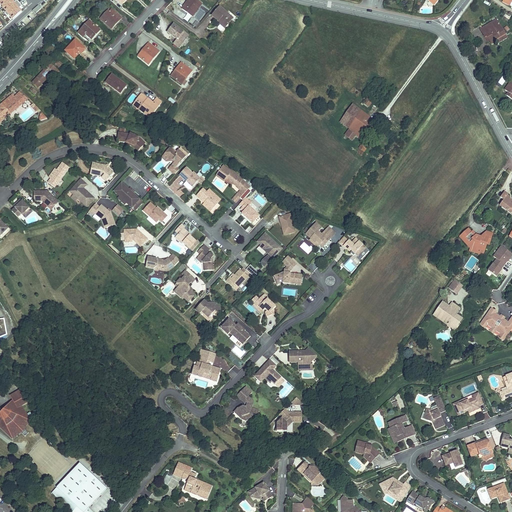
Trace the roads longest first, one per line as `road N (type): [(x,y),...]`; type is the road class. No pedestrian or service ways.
road 1 (residential): [(119,511),(181,434),(161,405),(163,392),(207,410),(284,327),(313,310),(330,281)]
road 2 (residential): [(0,195),(52,152),(102,147),(132,159),(214,233)]
road 3 (residential): [(478,511),(417,472),(413,456),(511,416)]
road 4 (tertiary): [(441,30),(310,0)]
road 5 (tertiary): [(508,145),(441,30)]
